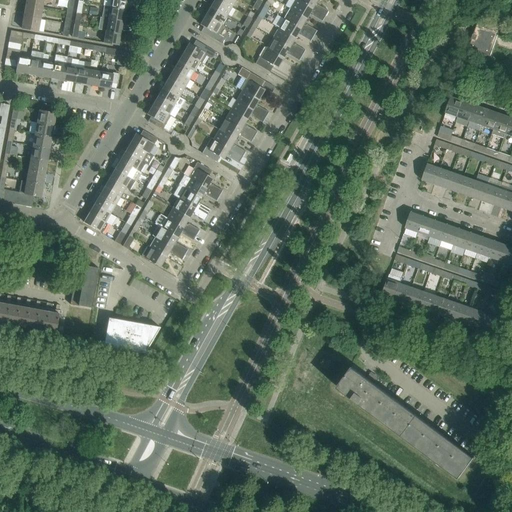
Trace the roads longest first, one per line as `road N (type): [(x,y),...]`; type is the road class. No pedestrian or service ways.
road 1 (tertiary): [(155,433),(391,0)]
road 2 (residential): [(54,213),(180,287),(351,0)]
road 3 (residential): [(481,440),(370,358),(372,318),(511,367)]
road 4 (tertiary): [(380,511),(155,433)]
road 5 (tertiary): [(155,433),(0,385)]
road 6 (tertiary): [(0,435),(133,480)]
road 7 (residential): [(54,213),(124,108)]
road 8 (residential): [(124,108),(189,0)]
road 9 (residential): [(124,108),(0,89)]
